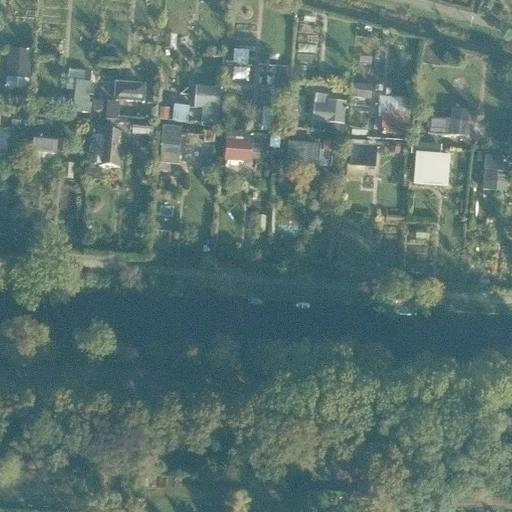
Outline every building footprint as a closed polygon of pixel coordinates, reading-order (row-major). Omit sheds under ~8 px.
[(6,49),(6,88),(31,88),(31,49),(6,49)] [(73,110),(90,113),(96,72),(69,68),(66,89),(76,90),(73,110)] [(144,101),(144,82),(114,82),(114,101),(144,101)] [(202,108),(202,124),(221,123),(221,86),(194,87),(194,108),(202,108)] [(326,123),(325,131),(344,132),(347,101),(332,100),(333,94),(314,93),(312,122),(326,123)] [(379,113),(400,113),(400,97),(379,97),(379,113)] [(471,136),(471,111),(449,111),(449,119),(431,119),(431,136),(471,136)] [(52,154),(60,129),(38,122),(30,147),(52,154)] [(124,167),(129,124),(115,123),(113,133),(97,132),(93,164),(124,167)] [(163,126),(163,153),(181,154),(181,126),(163,126)] [(0,129),(0,151),(10,152),(13,131),(0,129)] [(225,137),(224,161),(251,162),(251,138),(225,137)] [(375,166),(376,141),(351,141),(350,166),(375,166)] [(288,142),(288,167),(320,168),(320,142),(288,142)] [(413,153),(412,186),(448,187),(448,153),(413,153)] [(508,190),(508,157),(482,156),(482,190),(508,190)]
